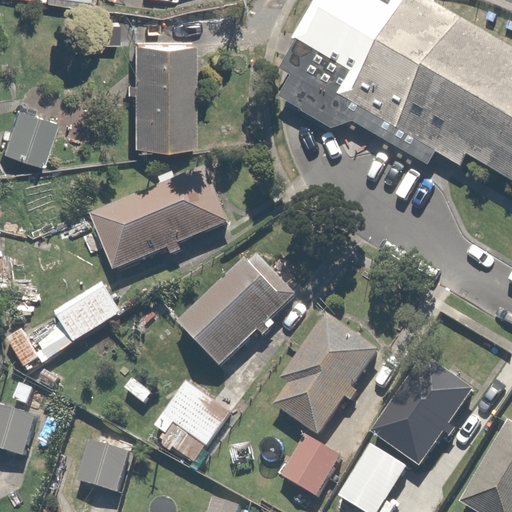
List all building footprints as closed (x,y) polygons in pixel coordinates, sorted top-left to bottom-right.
[(319,0),(295,43),(299,45),(283,71),(295,78),(282,100),(336,131),(358,124),(433,168),(441,155),(466,170),(474,158),(511,180),(511,46),(431,0),(319,0)] [(202,39),(132,35),(127,142),(197,145),(202,39)] [(56,119),(17,104),(1,147),(39,162),(56,119)] [(222,229),(198,169),(93,213),(118,273),(222,229)] [(296,293),(253,249),(177,322),(219,366),(296,293)] [(54,311),(60,322),(35,337),(48,359),(75,343),(124,314),(104,281),(54,311)] [(332,307),(278,376),(285,381),(272,399),(317,434),(384,348),(332,307)] [(37,355),(19,328),(5,337),(23,364),(37,355)] [(372,437),(415,466),(468,390),(419,357),(367,433),(372,437)] [(35,384),(12,378),(6,399),(29,406),(35,384)] [(179,422),(211,445),(233,413),(187,380),(153,427),(168,438),(179,422)] [(38,420),(0,408),(0,450),(27,458),(38,420)] [(511,511),(511,418),(509,417),(459,506),(469,511),(511,511)] [(281,474),(296,481),(286,501),(302,509),(312,489),(322,494),(343,452),(302,432),(281,474)] [(384,511),(415,466),(372,437),(335,491),(365,511),(384,511)] [(132,452),(87,440),(77,478),(122,490),(132,452)] [(71,511),(79,484),(59,479),(51,510),(58,511),(71,511)] [(245,511),(246,510),(213,499),(208,511),(245,511)]
